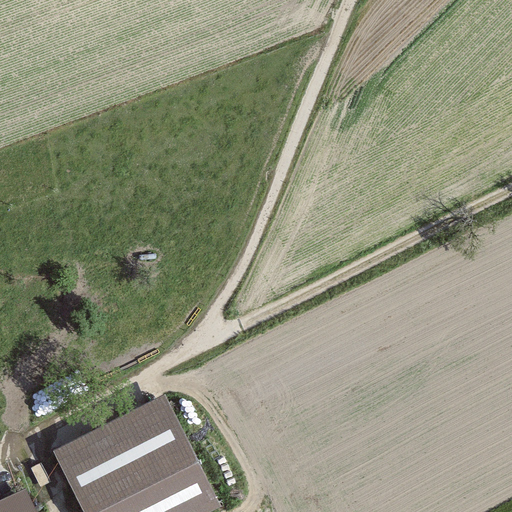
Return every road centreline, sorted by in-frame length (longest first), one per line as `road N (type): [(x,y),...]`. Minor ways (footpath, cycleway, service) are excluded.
road 1 (track): [(183,355),(230,280),(348,0)]
road 2 (track): [(183,355),(511,186)]
